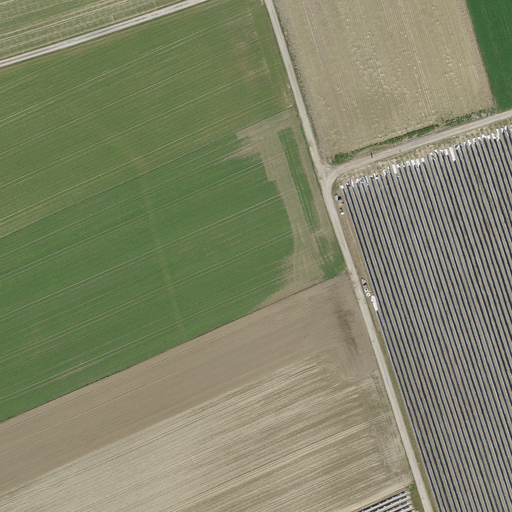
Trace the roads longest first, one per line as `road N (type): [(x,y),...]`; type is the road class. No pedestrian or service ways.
road 1 (track): [(431,511),(268,0)]
road 2 (track): [(192,0),(0,62)]
road 3 (track): [(323,173),(511,111)]
